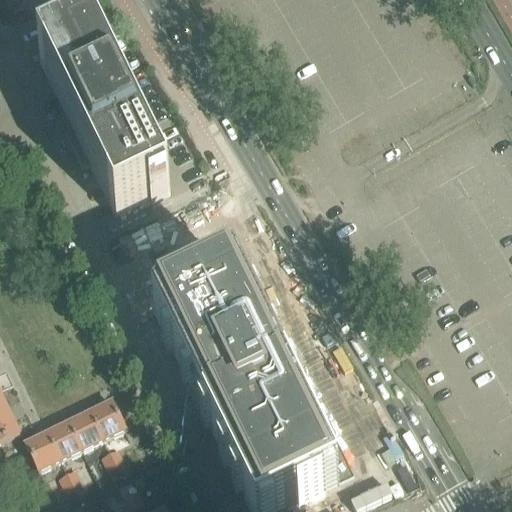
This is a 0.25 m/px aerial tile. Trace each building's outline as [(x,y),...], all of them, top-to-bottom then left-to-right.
[(117,224),(170,198),(164,184),(160,186),(97,56),(100,54),(93,40),(40,66),(47,80),(50,79),(75,131),(65,138),(83,173),(95,169),(113,208),(110,210),(117,224)] [(250,511),(288,511),(298,507),(299,509),(324,497),(324,496),(339,488),(236,277),(220,285),(195,297),(155,317),(250,511)] [(0,423),(10,418),(0,398),(0,423)] [(103,448),(126,437),(112,408),(90,419),(103,448)] [(10,418),(0,423),(0,449),(20,440),(10,418)] [(82,458),(103,448),(90,419),(68,430),(82,458)] [(61,468),(82,458),(68,430),(47,440),(61,468)] [(61,468),(47,440),(25,451),(39,479),(61,468)] [(110,460),(116,472),(124,469),(118,457),(110,460)] [(116,472),(110,460),(103,464),(109,476),(116,472)] [(67,481),(73,493),(81,490),(75,477),(67,481)] [(73,493),(67,481),(60,485),(66,497),(73,493)] [(130,501),(135,511),(139,511),(144,510),(138,498),(130,501)] [(135,511),(130,501),(123,505),(126,511),(135,511)]
